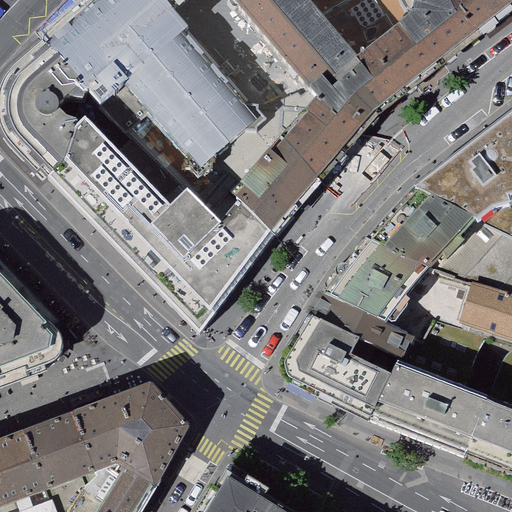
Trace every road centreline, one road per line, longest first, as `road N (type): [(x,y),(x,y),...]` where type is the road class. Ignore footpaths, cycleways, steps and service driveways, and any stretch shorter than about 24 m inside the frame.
road 1 (residential): [(511,69),(365,199),(216,394)]
road 2 (secondary): [(0,187),(141,333),(216,394)]
road 3 (secondary): [(235,409),(399,511)]
road 4 (residential): [(235,409),(173,511)]
